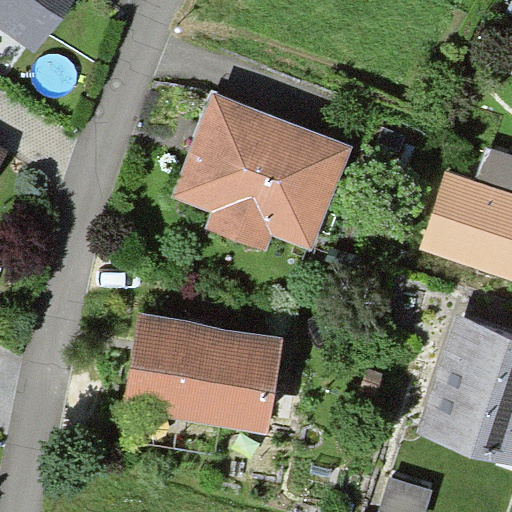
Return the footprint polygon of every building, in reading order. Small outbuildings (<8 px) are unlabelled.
[(0,0),(0,19),(29,40),(57,0),(0,0)] [(332,158),(210,111),(179,191),(217,205),(245,201),(263,223),(301,238),(332,158)] [(465,195),(441,188),(422,244),(511,272),(511,203),(467,189),(465,195)] [(510,457),(511,450),(511,336),(460,320),(424,429),(510,457)] [(130,358),(124,396),(260,418),(271,341),(158,322),(152,362),(130,358)]
